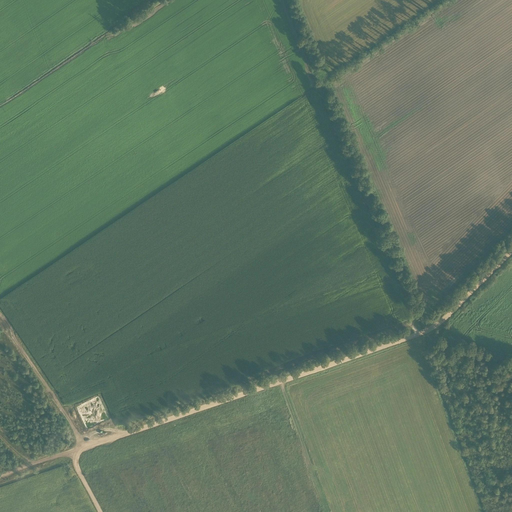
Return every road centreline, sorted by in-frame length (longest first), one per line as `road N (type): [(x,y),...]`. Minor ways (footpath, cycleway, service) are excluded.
road 1 (track): [(86,447),(423,332)]
road 2 (track): [(0,319),(86,447)]
road 3 (track): [(423,332),(511,249)]
